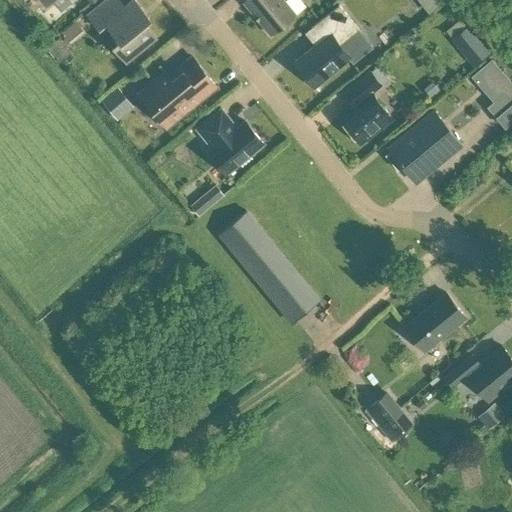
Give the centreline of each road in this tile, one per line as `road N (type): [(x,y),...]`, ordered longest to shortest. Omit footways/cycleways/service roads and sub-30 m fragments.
road 1 (residential): [(184,0),(372,211),(456,238),(511,300)]
road 2 (track): [(456,238),(106,511)]
